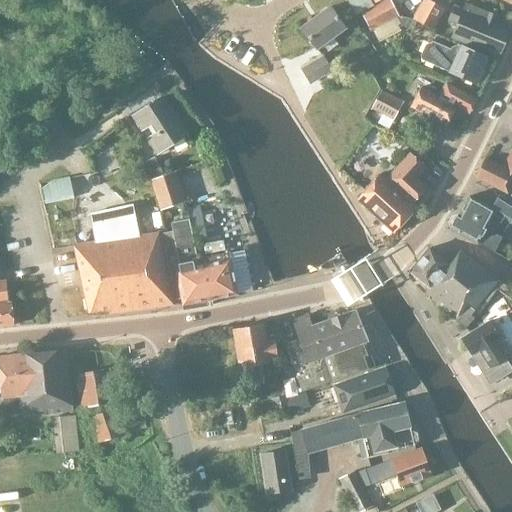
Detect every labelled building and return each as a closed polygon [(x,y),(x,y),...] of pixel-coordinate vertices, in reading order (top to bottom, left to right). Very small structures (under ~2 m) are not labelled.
[(388,0),(383,0),(373,6),(360,12),(369,30),(397,16),(388,0)] [(404,0),(393,0),(400,16),(409,13),(404,0)] [(427,0),(422,0),(412,19),(432,30),(443,9),(427,0)] [(453,5),(448,19),(457,23),(451,37),(455,38),(498,56),(505,39),(509,29),(508,28),(494,22),(497,16),(464,3),(461,9),(453,5)] [(328,7),(299,28),(315,49),(321,45),(326,52),(336,44),(331,37),(344,28),(328,7)] [(474,84),(486,59),(457,45),(450,48),(449,50),(431,41),(430,44),(424,45),(419,56),(422,61),(474,84)] [(301,70),(309,84),(330,72),(322,58),(301,70)] [(117,70),(94,92),(106,104),(128,82),(117,70)] [(438,96),(420,87),(410,106),(445,126),(455,107),(468,114),(476,100),(445,83),(438,96)] [(402,102),(381,90),(371,107),(392,119),(402,102)] [(132,117),(142,132),(147,128),(152,135),(146,139),(157,155),(185,136),(161,99),(132,117)] [(510,195),(511,190),(511,150),(503,166),(483,159),(474,177),(510,195)] [(394,233),(416,208),(412,204),(426,188),(415,178),(425,167),(409,153),(385,179),(379,174),(356,199),(394,233)] [(161,173),(153,158),(141,164),(149,180),(161,173)] [(175,173),(151,181),(160,211),(184,203),(175,173)] [(43,204),(72,199),(68,178),(39,184),(43,204)] [(449,229),(486,249),(492,253),(501,238),(494,234),(504,216),(495,211),(496,211),(469,196),(458,215),(451,217),(448,223),(449,228),(449,229)] [(216,219),(225,208),(214,199),(205,209),(216,219)] [(94,243),(72,246),(87,313),(108,311),(109,314),(109,315),(171,306),(157,234),(137,237),(130,205),(87,215),(94,243)] [(160,234),(170,277),(168,277),(172,300),(179,299),(183,310),(210,306),(209,301),(235,295),(227,252),(196,261),(187,220),(170,223),(172,232),(160,234)] [(429,288),(425,294),(465,327),(473,318),(469,315),(497,281),(460,251),(448,265),(428,249),(409,272),(429,288)] [(329,260),(334,269),(345,263),(339,254),(329,260)] [(7,303),(5,281),(0,281),(0,326),(12,325),(9,303),(7,303)] [(486,304),(498,313),(508,298),(497,289),(486,304)] [(298,339),(283,344),(300,392),(370,368),(366,356),(370,355),(365,342),(366,342),(355,311),(311,326),(307,316),(292,321),(298,339)] [(462,340),(471,355),(478,350),(489,367),(504,358),(503,356),(510,351),(491,321),(462,340)] [(238,369),(245,368),(246,376),(239,378),(241,391),(258,388),(254,366),(269,364),(269,359),(275,358),(272,340),(265,341),(262,325),(231,330),(238,369)] [(0,398),(8,397),(18,397),(19,414),(73,413),(67,352),(25,356),(25,355),(0,357),(0,398)] [(331,387),(341,415),(393,397),(383,368),(331,387)] [(80,410),(113,404),(107,369),(74,376),(80,410)] [(309,406),(304,393),(286,399),(290,413),(309,406)] [(0,412),(0,413),(12,413),(12,399),(0,399),(0,412)] [(413,447),(413,446),(417,442),(415,434),(410,431),(403,404),(351,416),(300,431),(307,454),(362,438),(367,459),(412,448),(412,447),(413,447)] [(112,410),(88,418),(97,444),(122,437),(112,410)] [(42,435),(57,437),(58,420),(44,418),(42,435)] [(420,448),(357,472),(361,483),(362,487),(396,474),(401,486),(430,475),(420,448)] [(0,463),(21,463),(21,451),(0,451),(0,463)] [(289,492),(287,479),(283,452),(260,456),(267,496),(289,492)] [(362,511),(372,507),(369,500),(362,488),(354,472),(338,480),(354,511),(362,511)] [(374,483),(362,488),(369,500),(380,495),(374,483)]
